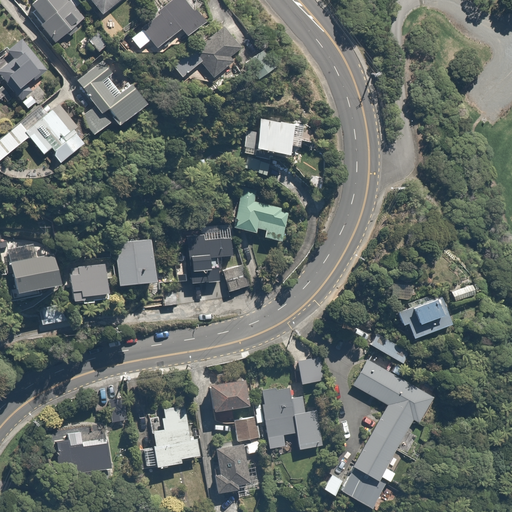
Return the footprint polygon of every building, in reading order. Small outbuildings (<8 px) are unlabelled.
[(54,44),(82,19),(65,0),(42,0),(32,9),(46,26),(42,30),(54,44)] [(90,0),(102,16),(124,0),(90,0)] [(206,26),(187,0),(177,0),(139,29),(156,52),(182,32),(187,40),(206,26)] [(242,49),(225,26),(171,66),(181,80),(201,65),(213,82),(237,64),(232,57),(242,49)] [(104,37),(86,38),(87,52),(105,51),(104,37)] [(260,85),(279,72),(267,55),(249,68),(260,85)] [(120,82),(106,62),(77,82),(94,107),(81,117),(94,136),(114,123),(115,125),(146,104),(126,77),(120,82)] [(83,133),(61,107),(26,137),(48,163),(54,158),(61,166),(85,146),(78,137),(83,133)] [(293,161),(297,123),(251,119),(251,128),(244,128),(241,156),(256,157),(255,162),(272,164),(273,159),(293,161)] [(24,135),(27,133),(20,124),(0,140),(0,163),(28,140),(24,135)] [(257,190),(240,188),(234,232),(259,235),(259,231),(267,233),(266,239),(284,242),(288,208),(256,203),(257,190)] [(139,192),(139,204),(154,205),(154,192),(139,192)] [(231,230),(191,230),(192,285),(223,285),(223,291),(245,290),(245,266),(221,266),(221,260),(232,260),(231,230)] [(152,242),(116,245),(120,290),(156,287),(152,242)] [(29,253),(10,257),(21,300),(63,289),(54,254),(30,260),(29,253)] [(109,300),(105,264),(69,268),(72,297),(83,296),(84,303),(109,300)] [(452,292),(455,302),(476,295),(474,286),(452,292)] [(438,296),(397,314),(404,328),(409,325),(416,341),(451,326),(438,296)] [(59,307),(39,311),(42,328),(62,324),(59,307)] [(375,335),(368,345),(402,365),(409,355),(375,335)] [(321,361),(299,363),(301,387),(323,384),(321,361)] [(435,398),(367,361),(352,389),(385,407),(343,484),(332,478),(324,493),(337,500),(341,494),(373,511),(385,489),(378,485),(381,480),(394,487),(399,477),(387,471),(414,420),(421,423),(435,398)] [(245,385),(210,390),(214,417),(249,412),(245,385)] [(262,391),(263,400),(254,401),(256,426),(266,425),(267,440),(269,452),(284,450),(282,438),(295,437),(290,388),(262,391)] [(191,439),(184,408),(164,412),(165,420),(162,421),(164,432),(153,435),(156,449),(139,453),(142,471),(157,468),(158,474),(183,469),(181,461),(201,457),(197,438),(191,439)] [(318,414),(295,417),(299,452),(322,449),(318,414)] [(259,455),(257,441),(255,420),(233,423),(235,443),(245,442),(247,456),(259,455)] [(69,442),(58,444),(62,478),(115,472),(111,443),(85,446),(83,433),(68,435),(69,442)] [(244,448),(216,451),(219,475),(214,476),(216,495),(238,493),(237,487),(248,486),(244,448)]
